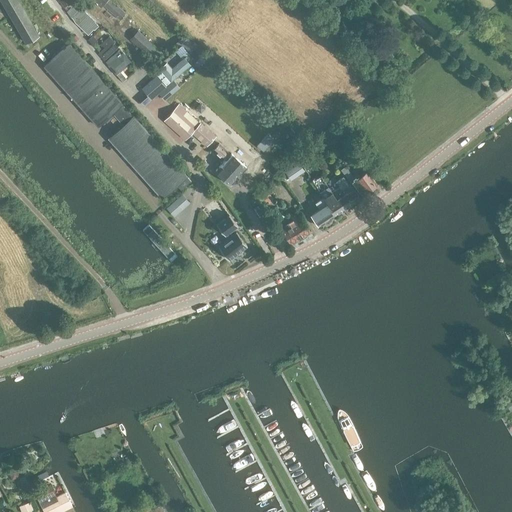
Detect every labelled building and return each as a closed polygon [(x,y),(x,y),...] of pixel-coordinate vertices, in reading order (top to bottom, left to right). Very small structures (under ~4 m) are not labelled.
[(18,0),(0,0),(25,42),(38,35),(18,0)] [(126,13),(111,0),(84,0),(91,6),(94,1),(100,8),(103,5),(120,20),(126,13)] [(98,25),(81,7),(71,18),(87,34),(93,29),(94,30),(98,25)] [(138,29),(129,38),(149,57),(158,48),(138,29)] [(101,54),(105,59),(118,46),(108,36),(101,44),(106,49),(101,54)] [(133,115),(122,103),(69,43),(45,65),(98,125),(112,112),(123,124),(109,137),(162,196),(176,184),(180,188),(190,179),(186,175),(187,174),(133,115)] [(118,50),(105,61),(116,74),(131,61),(122,51),(120,53),(118,50)] [(167,62),(159,69),(171,82),(190,65),(185,58),(172,67),(167,62)] [(163,86),(154,77),(145,85),(151,89),(146,93),(150,97),(163,86)] [(179,103),(164,120),(185,139),(192,131),(206,144),(214,135),(179,103)] [(211,150),(223,160),(213,171),(229,185),(245,166),(230,152),(228,155),(216,144),(211,150)] [(362,164),(367,161),(361,153),(357,156),(362,164)] [(292,178),(305,169),(300,161),(286,171),(292,178)] [(346,165),(341,168),(349,180),(360,195),(365,191),(366,192),(370,189),(370,190),(372,190),(375,188),(376,185),(366,170),(360,175),(359,173),(354,177),(346,165)] [(360,198),(353,187),(352,188),(349,183),(344,175),(336,181),(339,186),(331,191),(342,210),(349,205),(360,198)] [(331,191),(326,184),(318,190),(335,215),(342,210),(331,191)] [(327,204),(322,208),(321,208),(319,206),(318,207),(326,221),(335,215),(318,190),(317,190),(327,204)] [(183,193),(167,207),(175,216),(191,202),(183,193)] [(304,196),(308,202),(307,202),(310,206),(321,199),(318,195),(312,199),(308,193),(304,196)] [(230,232),(237,226),(240,230),(240,229),(216,198),(228,215),(217,224),(204,208),(225,235),(226,235),(230,238),(234,235),(230,232)] [(270,200),(263,204),(279,227),(280,226),(281,226),(292,219),(289,215),(283,220),(270,200)] [(312,215),(311,215),(319,226),(326,221),(318,207),(316,208),(310,212),(312,215)] [(292,219),(281,226),(291,244),(297,240),(300,245),(303,243),(300,238),(311,231),(300,214),(292,219)] [(145,219),(134,231),(168,268),(179,258),(145,219)] [(231,260),(249,246),(238,232),(234,235),(230,238),(220,246),(231,260)] [(16,468),(8,472),(11,480),(19,476),(16,468)] [(47,483),(33,491),(44,511),(59,511),(72,506),(65,492),(54,497),(47,483)] [(29,501),(19,505),(21,511),(22,511),(32,508),(29,501)]
